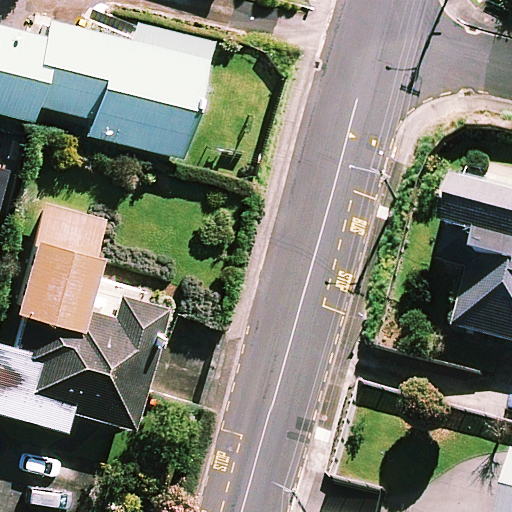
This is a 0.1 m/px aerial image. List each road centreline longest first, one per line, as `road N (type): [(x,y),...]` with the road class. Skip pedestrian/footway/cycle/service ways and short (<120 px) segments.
road 1 (residential): [(241,511),(373,37)]
road 2 (residential): [(373,37),(511,69)]
